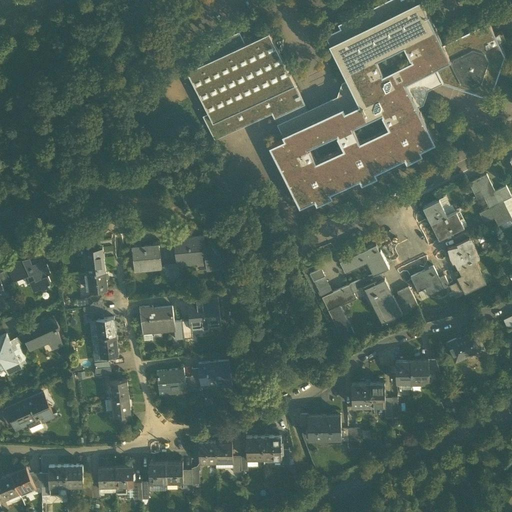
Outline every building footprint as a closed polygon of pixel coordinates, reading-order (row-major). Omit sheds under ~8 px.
[(345,75),(346,75),(377,58),(404,44),(437,30),(437,29),(436,27),(435,27),(430,17),(429,14),(428,12),(421,0),(382,0),(383,1),(370,7),(370,6),(367,8),(368,8),(355,14),(352,15),(353,16),(340,22),(340,21),(338,22),(339,24),(340,26),(340,27),(339,27),(340,27),(327,34),(327,33),(325,34),(326,36),(329,42),(329,43),(330,45),(331,45),(337,57),(336,57),(338,60),(341,66),(343,70),(344,72),(345,75)] [(444,42),(443,42),(444,44),(450,57),(451,57),(452,59),(406,82),(412,84),(423,79),(427,77),(428,74),(427,74),(437,69),(442,80),(441,80),(442,82),(444,82),(453,85),(455,86),(464,89),(466,90),(467,90),(475,92),(475,93),(478,94),(478,93),(486,96),(486,97),(488,97),(490,96),(489,96),(491,95),(494,87),(495,85),(498,76),(499,73),(501,65),(502,65),(503,62),(502,62),(505,54),(504,52),(503,50),(500,44),(506,41),(503,34),(499,33),(495,35),(489,22),(488,20),(486,21),(487,21),(474,28),(474,27),(471,28),(472,29),(459,35),(456,36),(457,36),(444,43),(444,42)] [(278,165),(284,177),(316,162),(309,148),(337,134),(344,149),(360,140),(353,126),(382,112),(389,126),(420,110),(418,105),(414,97),(413,95),(412,95),(403,92),(406,82),(452,59),(451,57),(450,57),(444,44),(443,42),(437,30),(404,44),(411,59),(384,72),(377,58),(346,75),(348,79),(352,87),(351,87),(352,89),(354,90),(354,89),(363,92),(362,93),(363,93),(360,102),(354,101),(344,106),(343,108),(345,111),(341,113),(339,110),(337,109),(289,133),(288,136),(289,139),(286,141),(285,139),(284,140),(283,141),(284,141),(271,147),(269,148),(270,150),(276,162),(276,163),(277,165),(278,165)] [(187,73),(208,117),(212,125),(206,128),(214,144),(235,133),(272,115),(274,120),(305,105),(295,85),(269,32),(245,44),(210,62),(187,73)] [(204,49),(210,62),(245,44),(239,32),(226,39),(227,41),(219,45),(218,43),(204,49)] [(414,97),(418,105),(424,103),(428,88),(442,82),(441,80),(442,80),(437,69),(427,74),(428,74),(427,77),(423,79),(412,84),(406,82),(403,92),(412,95),(413,95),(414,97)] [(308,110),(305,105),(274,120),(284,140),(285,139),(286,141),(289,139),(288,136),(289,133),(337,109),(339,110),(341,113),(345,111),(343,108),(344,106),(354,101),(360,102),(363,93),(362,93),(363,92),(354,89),(354,90),(352,89),(351,87),(352,87),(348,79),(342,81),(338,95),(308,110)] [(420,109),(420,110),(389,126),(360,140),(344,149),(316,162),(284,177),(284,178),(285,180),(291,192),(291,193),(292,195),(293,195),(299,207),(298,208),(299,210),(301,209),(301,208),(314,202),(315,203),(315,202),(317,206),(423,153),(421,150),(422,149),(421,149),(422,149),(422,148),(434,142),(434,143),(436,142),(435,140),(429,127),(428,125),(421,112),(422,112),(420,109)] [(202,120),(206,128),(212,125),(208,117),(203,120),(202,120)] [(487,174),(475,179),(481,191),(484,196),(490,208),(504,201),(511,197),(506,185),(495,191),(487,174)] [(475,194),(481,191),(475,179),(469,182),(475,194)] [(446,195),(440,198),(448,214),(456,210),(452,204),(451,205),(446,195)] [(423,206),(431,222),(448,214),(440,198),(423,206)] [(511,219),(511,218),(504,201),(490,208),(494,218),(498,226),(511,219)] [(480,213),(484,223),(494,218),(490,208),(480,213)] [(456,210),(448,214),(431,222),(439,238),(464,226),(456,210)] [(86,231),(87,241),(99,239),(97,230),(86,231)] [(454,238),(457,243),(469,237),(467,232),(454,238)] [(176,241),(175,241),(178,264),(178,265),(189,263),(188,257),(197,256),(198,268),(207,266),(207,268),(219,267),(217,254),(213,247),(205,248),(204,234),(203,234),(203,235),(188,236),(187,236),(188,240),(176,242),(176,241)] [(453,257),(458,268),(475,260),(480,257),(472,243),(470,244),(467,239),(470,238),(469,237),(457,243),(457,244),(448,247),(450,257),(453,257)] [(371,259),(377,272),(380,271),(389,267),(380,249),(377,243),(369,247),(369,248),(341,262),(345,271),(367,261),(371,259)] [(132,247),(135,271),(145,270),(144,265),(151,264),(152,267),(162,266),(159,244),(132,247)] [(85,249),(88,273),(106,271),(103,247),(100,247),(88,249),(85,249)] [(30,264),(29,262),(31,260),(31,258),(30,257),(28,256),(18,257),(18,263),(9,268),(14,280),(30,273),(33,279),(31,280),(35,290),(41,287),(43,289),(51,282),(47,273),(50,272),(47,264),(43,266),(40,259),(30,264)] [(371,259),(367,261),(373,274),(377,272),(371,259)] [(482,273),(475,260),(458,268),(463,278),(459,280),(465,293),(484,284),(479,274),(482,273)] [(431,285),(435,293),(444,288),(439,278),(433,266),(411,277),(418,291),(425,288),(431,285)] [(9,268),(3,270),(9,282),(14,280),(9,268)] [(0,277),(3,285),(9,282),(3,270),(0,271),(0,277)] [(310,276),(314,284),(325,278),(321,270),(310,276)] [(108,288),(106,271),(88,273),(89,283),(90,291),(108,288)] [(361,280),(365,288),(384,279),(380,271),(377,272),(373,274),(361,280)] [(81,284),(89,283),(88,273),(80,274),(81,284)] [(444,288),(449,285),(445,276),(439,278),(444,288)] [(314,284),(322,300),(333,295),(325,278),(314,284)] [(365,289),(383,323),(402,314),(394,296),(393,297),(391,292),(385,279),(384,279),(365,288),(365,289)] [(350,286),(354,294),(365,289),(365,288),(361,280),(350,286)] [(456,282),(449,285),(456,298),(462,294),(456,282)] [(431,285),(425,288),(429,296),(435,293),(431,285)] [(322,300),(329,313),(340,307),(340,308),(356,300),(354,294),(350,286),(333,295),(322,300)] [(409,287),(403,290),(409,303),(412,309),(418,306),(409,287)] [(422,299),(429,296),(425,288),(418,291),(422,299)] [(404,306),(409,303),(403,290),(397,293),(404,306)] [(90,305),(103,303),(102,296),(89,297),(89,298),(90,305)] [(197,298),(188,299),(190,318),(191,328),(192,327),(222,324),(218,296),(203,298),(203,297),(197,297),(197,298)] [(78,306),(90,305),(89,298),(77,299),(78,306)] [(91,313),(92,320),(97,319),(105,318),(103,303),(90,305),(90,306),(91,313)] [(139,307),(143,334),(144,334),(152,333),(153,333),(153,330),(174,327),(175,327),(175,320),(173,305),(153,308),(153,305),(139,307)] [(329,313),(343,342),(355,337),(340,308),(340,307),(329,313)] [(48,339),(52,349),(63,344),(56,328),(59,327),(56,318),(52,320),(51,317),(38,322),(40,326),(23,333),(28,346),(29,348),(48,339)] [(97,319),(99,336),(116,334),(114,317),(105,318),(97,319)] [(182,319),(184,337),(193,336),(192,327),(191,328),(190,318),(182,319)] [(91,337),(99,336),(97,319),(92,320),(89,320),(91,337)] [(182,319),(175,320),(175,327),(174,327),(175,330),(176,338),(184,337),(182,319)] [(447,342),(456,360),(485,347),(476,330),(457,339),(456,338),(447,342)] [(17,336),(22,346),(23,348),(28,346),(23,333),(17,336)] [(0,369),(5,367),(19,361),(13,350),(9,340),(6,334),(0,336),(0,369)] [(119,354),(116,334),(99,336),(101,356),(102,356),(102,359),(110,358),(110,355),(114,355),(119,354)] [(9,340),(13,350),(22,346),(17,336),(9,340)] [(94,360),(102,359),(102,356),(101,356),(99,336),(91,337),(94,360)] [(27,357),(23,348),(22,346),(13,350),(19,361),(27,357)] [(429,359),(429,369),(440,369),(436,357),(429,358),(429,359)] [(222,380),(223,387),(232,386),(229,359),(198,362),(199,367),(201,381),(209,380),(209,382),(222,380)] [(399,382),(412,381),(411,359),(396,360),(397,382),(399,382)] [(429,359),(411,359),(412,381),(412,382),(430,382),(429,369),(429,359)] [(22,368),(19,361),(5,367),(8,374),(22,368)] [(82,370),(81,362),(73,363),(74,371),(82,370)] [(192,367),(193,376),(195,389),(195,390),(202,389),(201,381),(199,367),(192,367)] [(157,371),(160,394),(173,393),(172,387),(186,386),(185,377),(184,368),(157,371)] [(85,371),(78,372),(78,379),(86,379),(85,371)] [(187,390),(195,389),(193,376),(185,377),(186,386),(187,390)] [(110,382),(112,399),(129,397),(127,380),(110,382)] [(209,380),(201,381),(202,389),(223,387),(222,380),(209,382),(209,380)] [(364,403),(372,402),(371,381),(352,382),(353,406),(365,406),(364,403)] [(384,381),(371,381),(372,402),(372,406),(385,405),(385,397),(384,381)] [(16,428),(29,423),(30,422),(29,419),(38,415),(39,418),(40,418),(41,421),(42,421),(54,415),(43,391),(29,397),(30,399),(22,403),(21,401),(11,405),(19,423),(15,425),(16,428)] [(131,415),(129,397),(112,399),(114,411),(115,417),(121,416),(131,415)] [(106,412),(114,411),(112,399),(105,400),(106,412)] [(1,410),(9,427),(15,425),(19,423),(11,405),(1,410)] [(300,413),(300,426),(308,425),(308,415),(308,413),(300,413)] [(308,425),(309,439),(319,439),(319,437),(327,436),(327,438),(341,438),(341,428),(341,414),(308,415),(308,425)] [(44,425),(42,421),(41,421),(40,418),(39,418),(38,415),(29,419),(30,422),(29,423),(32,430),(44,425)] [(121,416),(122,423),(133,422),(132,415),(131,415),(121,416)] [(360,428),(347,428),(348,440),(360,440),(360,428)] [(282,435),(263,436),(264,459),(281,458),(282,458),(282,448),(282,435)] [(258,459),(264,459),(263,436),(246,436),(247,457),(247,459),(258,459)] [(360,448),(360,440),(348,440),(348,448),(360,448)] [(233,441),(215,442),(216,461),(216,464),(224,464),(224,462),(233,461),(233,457),(233,441)] [(207,461),(216,461),(215,442),(199,442),(200,459),(207,459),(207,461)] [(282,460),(284,464),(290,464),(290,448),(282,448),(282,458),(281,458),(282,460)] [(233,471),(241,471),(241,457),(233,457),(233,461),(233,468),(233,471)] [(258,467),(258,459),(247,459),(248,468),(258,467)] [(150,483),(167,483),(166,462),(149,463),(150,481),(150,483)] [(183,462),(166,462),(167,483),(183,482),(184,482),(183,470),(183,462)] [(66,465),(67,483),(77,483),(77,485),(78,485),(83,485),(84,485),(84,483),(83,464),(66,465)] [(51,486),(67,486),(67,483),(66,465),(49,465),(50,472),(50,478),(50,486),(51,486)] [(133,465),(116,466),(116,486),(117,493),(117,494),(127,493),(127,485),(133,485),(133,484),(133,482),(133,465)] [(27,466),(11,473),(19,491),(34,485),(35,484),(30,473),(27,466)] [(99,486),(116,486),(116,466),(99,467),(99,482),(99,486)] [(183,485),(192,484),(191,469),(183,470),(184,482),(183,482),(183,485)] [(199,469),(191,469),(192,484),(200,484),(199,469)] [(9,496),(19,491),(11,473),(0,478),(0,488),(3,495),(4,498),(9,496)] [(37,492),(42,491),(42,478),(42,473),(30,473),(35,484),(34,485),(36,489),(37,492)] [(50,478),(42,478),(42,491),(42,495),(50,495),(51,495),(51,486),(50,486),(50,478)] [(134,499),(143,499),(142,481),(133,482),(133,484),(133,485),(134,497),(134,499)] [(150,481),(142,481),(143,499),(151,499),(150,492),(150,483),(150,481)] [(83,485),(84,496),(92,495),(92,482),(84,483),(84,485),(83,485)] [(92,495),(92,498),(100,498),(100,496),(99,486),(99,482),(92,482),(92,495)] [(150,483),(150,492),(166,491),(167,490),(167,483),(150,483)] [(21,495),(36,489),(34,485),(19,491),(21,495)] [(51,486),(51,495),(60,494),(60,489),(67,489),(67,486),(51,486)] [(99,486),(100,496),(104,496),(104,493),(117,493),(116,486),(99,486)] [(11,500),(21,495),(19,491),(9,496),(11,500)]
